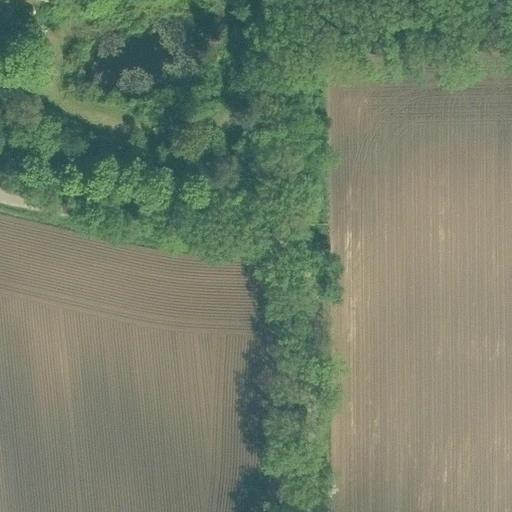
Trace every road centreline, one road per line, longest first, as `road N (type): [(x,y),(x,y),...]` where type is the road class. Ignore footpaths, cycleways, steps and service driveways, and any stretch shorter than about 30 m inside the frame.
road 1 (track): [(34,202),(157,232),(272,242),(303,254)]
road 2 (track): [(303,254),(312,269),(312,511)]
